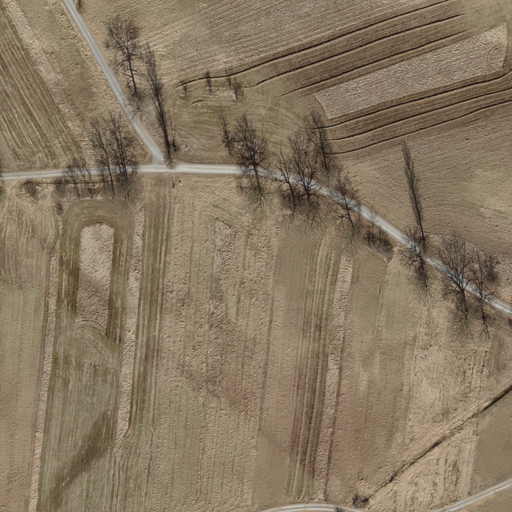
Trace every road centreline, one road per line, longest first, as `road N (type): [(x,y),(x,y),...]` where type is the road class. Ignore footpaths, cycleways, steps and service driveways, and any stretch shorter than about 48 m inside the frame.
road 1 (track): [(511,310),(353,199),(293,177),(176,166),(0,174)]
road 2 (track): [(176,166),(150,146),(67,0)]
